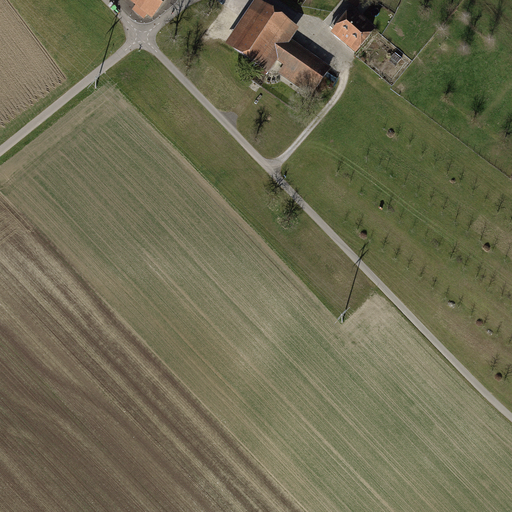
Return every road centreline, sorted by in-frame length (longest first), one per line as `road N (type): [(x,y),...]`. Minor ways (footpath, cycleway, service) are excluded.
road 1 (unclassified): [(270,170),(511,415)]
road 2 (residential): [(270,170),(342,87),(340,65),(318,36),(271,0)]
road 3 (unclassified): [(0,151),(142,37)]
road 4 (unclassified): [(142,37),(226,123)]
